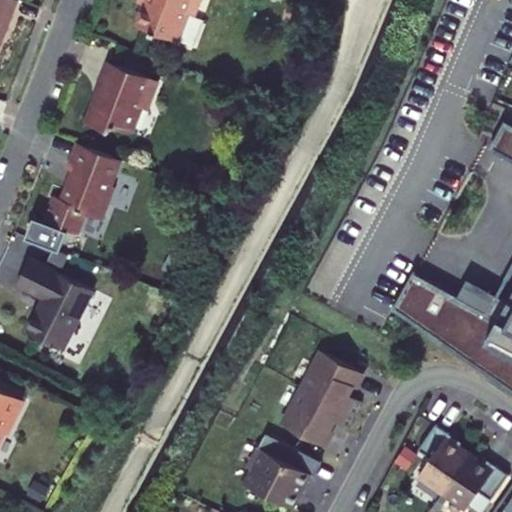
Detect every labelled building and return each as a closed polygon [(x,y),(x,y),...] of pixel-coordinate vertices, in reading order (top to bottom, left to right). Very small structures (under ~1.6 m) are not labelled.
[(23,0),(0,0),(0,51),(6,35),(10,36),(23,0)] [(147,0),(147,3),(139,23),(153,28),(153,30),(160,33),(161,31),(180,38),(190,10),(197,12),(201,0),(147,0)] [(6,35),(0,51),(0,61),(1,62),(10,36),(6,35)] [(415,270),(393,309),(511,390),(511,57),(510,60),(511,61),(511,147),(507,157),(511,159),(511,297),(509,303),(497,296),(487,313),(458,297),(416,273),(417,271),(415,270)] [(154,102),(163,80),(114,62),(107,81),(109,82),(105,93),(100,91),(91,116),(116,126),(118,121),(138,129),(147,104),(154,102)] [(507,157),(511,147),(511,124),(508,122),(494,150),(507,157)] [(77,180),(70,202),(61,198),(52,223),(86,235),(94,212),(110,218),(123,185),(118,183),(127,157),(82,140),(72,167),(81,170),(83,171),(79,181),(77,180)] [(331,297),(360,244),(340,233),(312,286),(331,297)] [(99,290),(35,259),(21,287),(49,300),(33,332),(70,350),(99,290)] [(308,388),(359,417),(366,404),(352,396),(356,388),(359,389),(368,374),(328,352),(308,388)] [(0,444),(6,432),(11,434),(22,411),(18,409),(24,397),(0,384),(0,444)] [(352,430),(359,417),(308,388),(287,424),(327,447),(335,432),(332,431),(337,422),(352,430)] [(18,409),(22,411),(28,399),(24,397),(18,409)] [(436,459),(424,476),(448,493),(475,454),(464,447),(452,439),(455,434),(441,425),(424,450),(436,459)] [(271,433),(253,467),(257,470),(250,483),(297,507),(304,493),(315,473),(313,472),(320,459),(271,433)] [(467,443),(455,434),(452,439),(464,447),(467,443)] [(475,454),(448,493),(472,509),(484,492),(497,501),(511,478),(511,473),(501,466),(498,470),(485,462),(475,454)] [(488,457),(485,462),(498,470),(501,466),(488,457)] [(320,459),(313,472),(315,473),(304,493),(309,496),(327,462),(320,459)]
